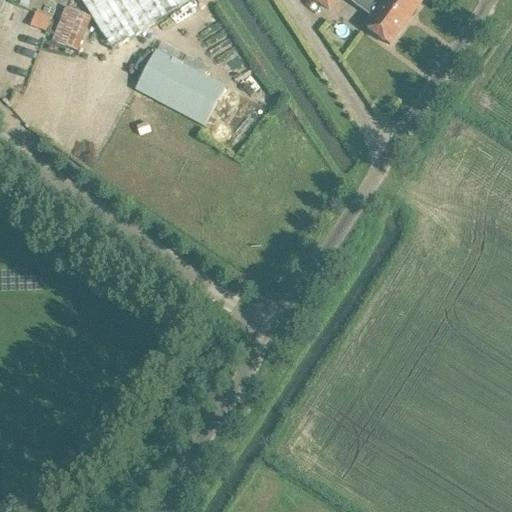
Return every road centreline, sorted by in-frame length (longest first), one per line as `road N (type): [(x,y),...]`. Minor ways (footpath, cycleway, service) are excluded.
road 1 (unclassified): [(273,330),(489,0)]
road 2 (unclassified): [(273,330),(0,149)]
road 3 (unclassified): [(154,511),(273,330)]
road 4 (unknown): [(287,0),(388,154)]
